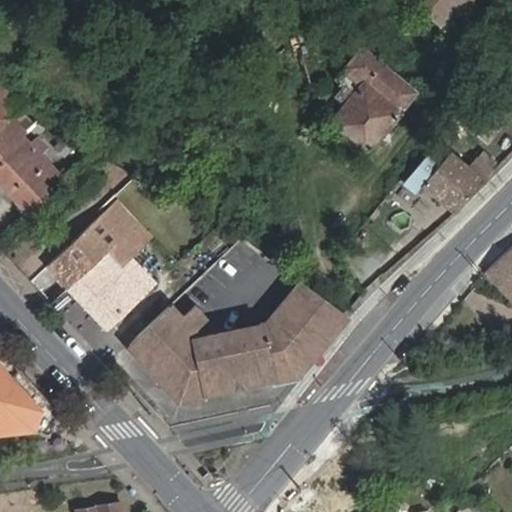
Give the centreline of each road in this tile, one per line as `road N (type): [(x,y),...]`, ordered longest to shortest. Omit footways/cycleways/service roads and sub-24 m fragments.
road 1 (residential): [(243,511),(451,262),(511,203)]
road 2 (secondary): [(200,511),(0,299)]
